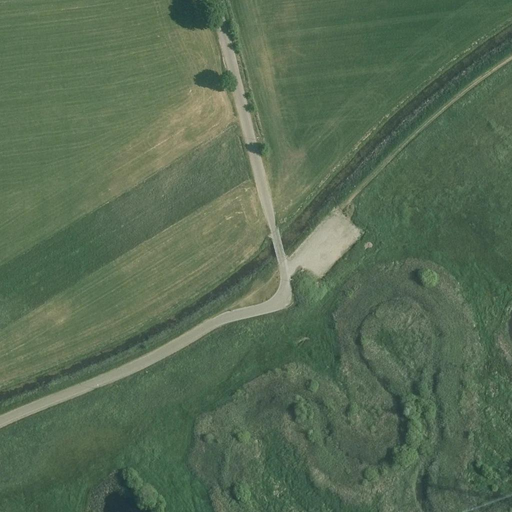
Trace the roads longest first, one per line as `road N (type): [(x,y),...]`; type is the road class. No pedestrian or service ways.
road 1 (unclassified): [(0,422),(283,298),(281,262),(215,0)]
road 2 (track): [(339,210),(423,127),(511,57)]
